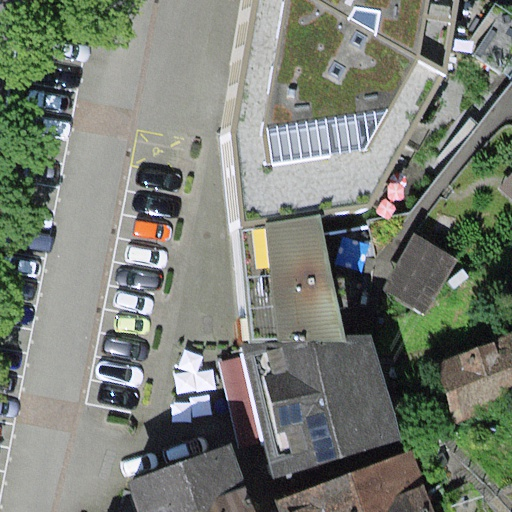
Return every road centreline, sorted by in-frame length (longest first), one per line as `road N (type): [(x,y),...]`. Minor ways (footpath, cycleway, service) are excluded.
road 1 (residential): [(183,54),(106,86),(26,511)]
road 2 (residential): [(255,511),(212,355),(183,54)]
